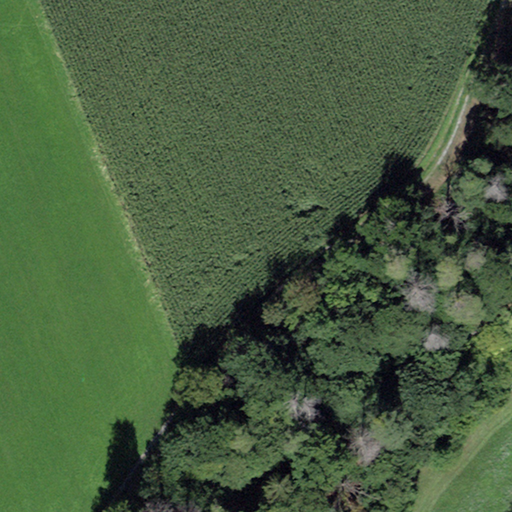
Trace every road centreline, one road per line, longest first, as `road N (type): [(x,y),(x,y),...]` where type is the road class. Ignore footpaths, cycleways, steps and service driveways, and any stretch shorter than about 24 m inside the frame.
road 1 (track): [(123,511),(241,345),(412,182),(466,111),(511,0)]
road 2 (track): [(251,511),(435,354),(511,312)]
